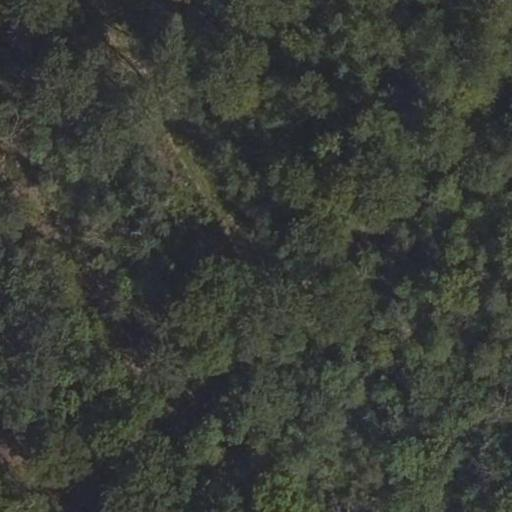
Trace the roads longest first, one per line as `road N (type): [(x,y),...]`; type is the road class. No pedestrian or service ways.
road 1 (track): [(511,77),(57,511)]
road 2 (track): [(90,0),(278,300)]
